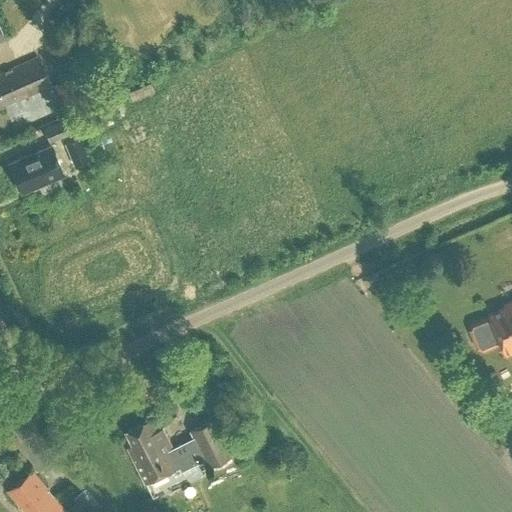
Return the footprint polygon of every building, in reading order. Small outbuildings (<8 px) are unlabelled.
[(0,71),(0,105),(5,104),(5,102),(16,98),(17,99),(28,95),(51,83),(38,55),(15,66),(0,71)] [(67,77),(54,84),(64,105),(77,99),(67,77)] [(63,115),(40,124),(47,139),(69,131),(63,115)] [(62,140),(71,163),(88,156),(79,134),(62,140)] [(62,172),(50,142),(6,159),(19,190),(62,172)] [(482,345),(501,337),(507,351),(511,348),(511,296),(511,297),(511,299),(489,308),(491,312),(472,320),(470,324),(477,343),(482,345)] [(215,415),(187,427),(206,463),(228,453),(232,451),(215,415)] [(124,443),(143,481),(180,463),(161,425),(156,428),(150,416),(123,429),(128,441),(124,443)] [(233,464),(228,453),(218,457),(224,469),(233,464)] [(6,487),(25,511),(58,511),(62,509),(31,468),(6,487)] [(77,500),(87,511),(93,511),(100,506),(87,491),(77,500)]
